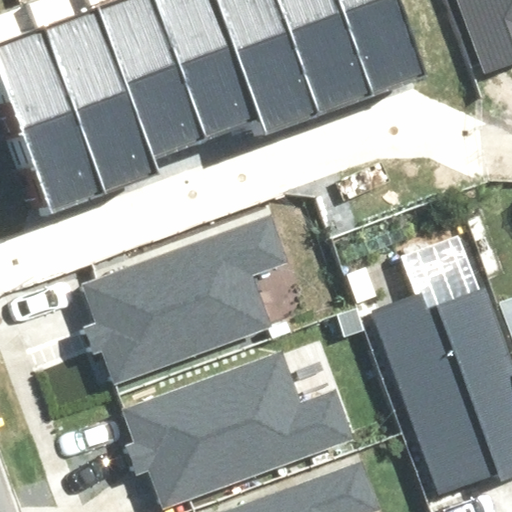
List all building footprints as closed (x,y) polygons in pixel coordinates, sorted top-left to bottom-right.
[(77,0),(0,28),(0,126),(28,203),(405,66),(381,0),(77,0)] [(511,0),(451,0),(475,66),(511,52),(511,0)] [(100,346),(111,377),(268,321),(248,267),(280,255),(264,212),(79,279),(91,312),(81,315),(93,349),(100,346)] [(361,306),(428,484),(487,462),(491,472),(511,463),(511,373),(477,279),(419,301),(414,287),(361,306)] [(278,343),(123,399),(134,429),(126,432),(138,465),(149,461),(161,494),(345,428),(330,385),(298,397),(278,343)] [(333,511),(334,511),(366,500),(351,458),(198,511),(333,511)]
